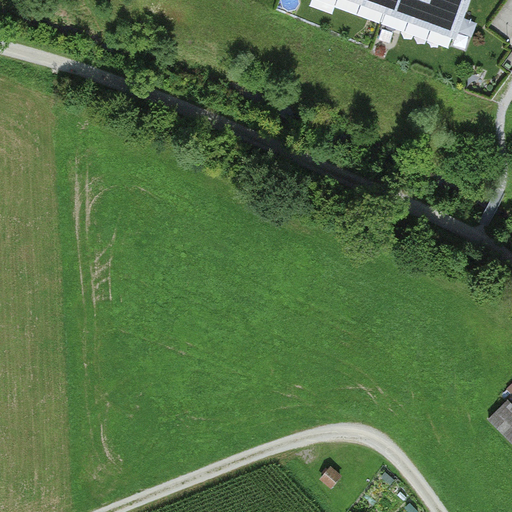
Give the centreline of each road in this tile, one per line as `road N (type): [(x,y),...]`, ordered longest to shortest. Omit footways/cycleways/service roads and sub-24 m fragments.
road 1 (track): [(0,47),(118,82),(511,261)]
road 2 (track): [(129,511),(306,445),(354,443),(405,473),(434,511)]
